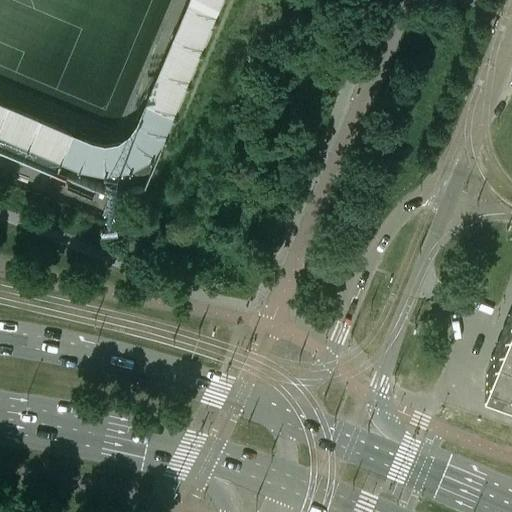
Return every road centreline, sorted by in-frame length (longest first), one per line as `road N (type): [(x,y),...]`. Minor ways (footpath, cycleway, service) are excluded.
road 1 (unclassified): [(467,135),(377,241),(321,367),(307,383),(255,403)]
road 2 (unclassified): [(401,463),(381,414),(381,386),(467,135)]
road 3 (primary): [(255,403),(132,363),(2,338)]
road 4 (primary): [(0,417),(187,453)]
road 5 (primary): [(401,463),(255,403)]
road 6 (primary): [(511,510),(401,463)]
